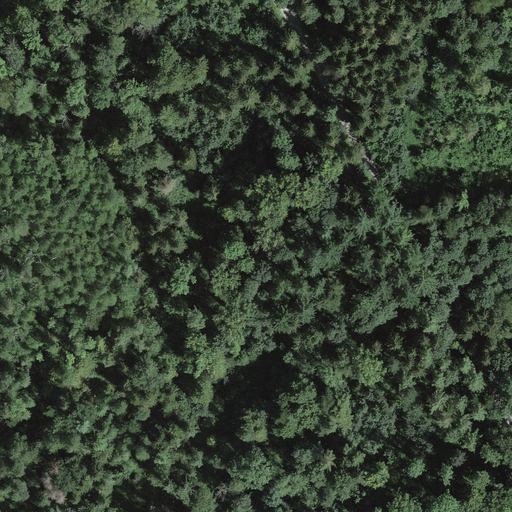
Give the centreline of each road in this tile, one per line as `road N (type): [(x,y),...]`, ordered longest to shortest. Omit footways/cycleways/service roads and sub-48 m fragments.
road 1 (track): [(72,0),(225,511)]
road 2 (track): [(511,423),(279,0)]
